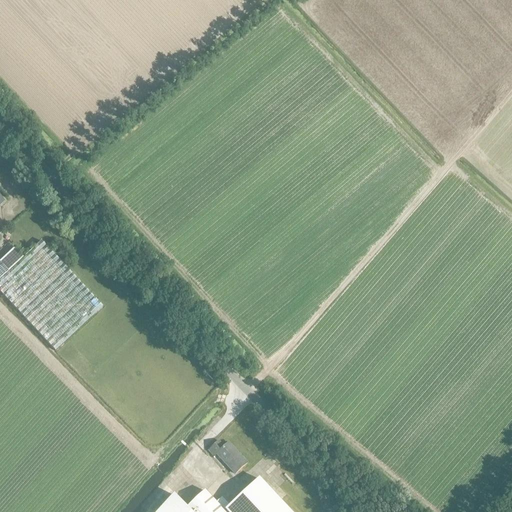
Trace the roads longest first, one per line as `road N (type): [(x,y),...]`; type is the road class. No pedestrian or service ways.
road 1 (residential): [(355,511),(0,121)]
road 2 (track): [(245,389),(511,91)]
